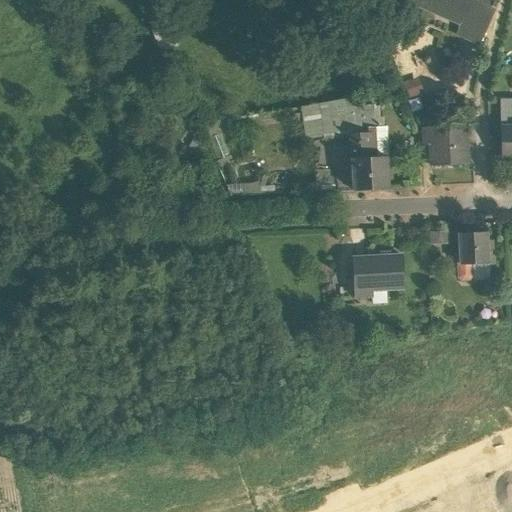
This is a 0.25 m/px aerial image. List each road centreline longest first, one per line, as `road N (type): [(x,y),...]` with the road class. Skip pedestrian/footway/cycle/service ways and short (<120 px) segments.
road 1 (residential): [(511,453),(359,511)]
road 2 (residential): [(511,199),(352,206)]
